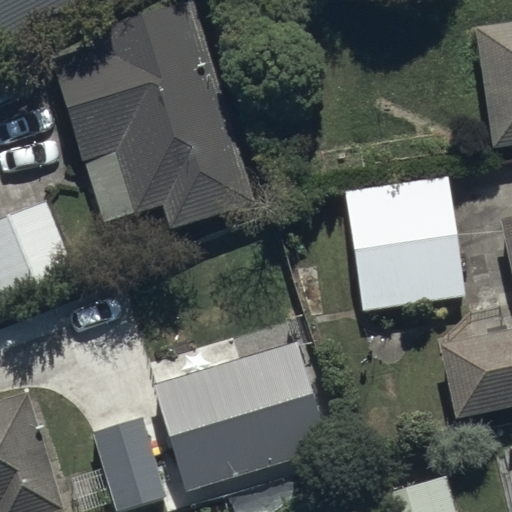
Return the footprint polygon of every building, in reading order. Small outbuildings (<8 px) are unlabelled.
[(0,0),(0,55),(102,0),(0,0)] [(98,58),(51,70),(80,177),(83,176),(83,173),(87,172),(102,230),(162,214),(168,236),(249,215),(194,11),(93,38),(98,58)] [(511,27),(476,32),(491,153),(511,150),(511,27)] [(344,198),(357,305),(358,313),(460,300),(446,185),(344,198)] [(46,204),(0,221),(0,312),(1,316),(78,287),(46,204)] [(511,335),(434,353),(450,423),(511,409),(511,227),(499,230),(511,287),(511,335)] [(61,511),(25,398),(0,405),(0,511),(61,511)] [(454,511),(444,481),(385,502),(388,511),(454,511)]
